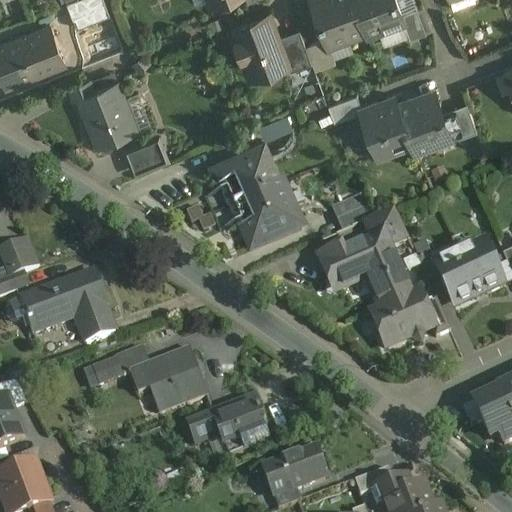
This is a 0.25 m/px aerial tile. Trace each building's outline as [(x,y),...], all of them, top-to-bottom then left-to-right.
[(309,0),(324,39),(327,46),(328,46),(364,33),(365,32),(352,0),(309,0)] [(352,0),(365,32),(364,33),(366,36),(403,23),(404,22),(401,15),(395,0),(352,0)] [(416,10),(401,15),(404,22),(403,23),(409,40),(425,34),(416,10)] [(269,14),(233,27),(238,41),(235,42),(241,59),(247,57),(253,71),(268,66),(270,72),(287,65),(288,65),(278,37),(269,14)] [(49,25),(0,44),(0,73),(6,87),(64,64),(49,25)] [(298,30),(278,37),(288,65),(287,65),(289,72),(311,63),(305,47),(298,30)] [(324,39),(305,47),(311,63),(314,71),(335,64),(328,46),(327,46),(324,39)] [(89,79),(69,87),(74,99),(78,98),(77,97),(93,90),(89,79)] [(93,90),(77,97),(78,98),(97,145),(137,129),(117,81),(93,90)] [(397,104),(396,104),(411,145),(411,146),(414,153),(451,139),(452,139),(442,113),(433,90),(397,104)] [(356,95),(327,106),(333,123),(361,113),(359,109),(361,108),(356,95)] [(361,108),(359,109),(361,113),(378,158),(411,146),(411,145),(396,104),(397,104),(394,96),(361,108)] [(466,104),(442,113),(452,139),(451,139),(451,142),(476,132),(466,104)] [(157,137),(145,141),(155,165),(167,160),(157,137)] [(264,165),(256,146),(217,164),(225,183),(220,185),(242,234),(247,231),(255,250),(295,233),(287,214),(293,212),(270,162),(264,165)] [(358,197),(331,209),(341,232),(368,220),(358,197)] [(394,210),(360,225),(368,244),(383,237),(384,238),(403,230),(394,210)] [(368,244),(328,261),(342,292),(366,282),(379,312),(410,299),(384,238),(383,237),(368,244)] [(435,267),(434,268),(439,278),(451,303),(482,288),(486,297),(504,289),(483,245),(435,267)] [(11,250),(0,255),(0,261),(8,281),(8,282),(11,280),(22,276),(11,250)] [(435,267),(428,252),(416,257),(427,283),(439,278),(434,268),(435,267)] [(511,252),(503,257),(511,276),(511,252)] [(94,275),(21,303),(28,322),(27,322),(32,337),(75,321),(84,347),(114,336),(104,310),(107,309),(94,275)] [(8,281),(0,284),(0,298),(16,293),(11,280),(8,282),(8,281)] [(379,312),(370,316),(385,352),(409,341),(420,346),(424,335),(432,332),(434,330),(424,306),(419,295),(410,299),(379,312)] [(450,333),(435,301),(424,306),(434,330),(432,332),(435,340),(450,333)] [(21,303),(8,308),(5,315),(8,323),(15,327),(27,322),(28,322),(21,303)] [(188,351),(148,367),(142,351),(115,360),(116,362),(92,371),(98,386),(128,375),(128,377),(130,376),(138,395),(150,391),(159,416),(206,398),(188,351)] [(20,368),(7,374),(11,383),(24,377),(20,368)] [(28,405),(16,383),(0,389),(0,402),(7,399),(12,411),(28,405)] [(511,385),(498,392),(498,393),(511,422),(511,385)] [(511,422),(498,393),(473,406),(490,442),(499,438),(503,447),(511,443),(511,422)] [(12,411),(7,399),(0,402),(0,448),(23,440),(12,411)] [(253,401),(212,417),(221,439),(228,458),(268,442),(253,401)] [(212,417),(188,426),(193,440),(202,437),(205,445),(221,439),(212,417)] [(38,450),(9,461),(13,473),(34,465),(37,464),(38,450)] [(315,452),(262,472),(273,502),(296,493),(326,482),(315,452)] [(13,473),(0,477),(0,487),(2,494),(0,494),(0,496),(6,511),(31,511),(33,511),(48,506),(50,505),(34,465),(13,473)] [(388,471),(354,484),(360,498),(371,494),(370,493),(393,484),(388,471)] [(393,484),(370,493),(371,494),(371,495),(376,507),(383,504),(385,511),(431,511),(441,508),(433,510),(428,496),(421,498),(418,488),(411,491),(407,479),(393,484)] [(296,493),(273,502),(277,511),(279,511),(300,504),(296,493)]
